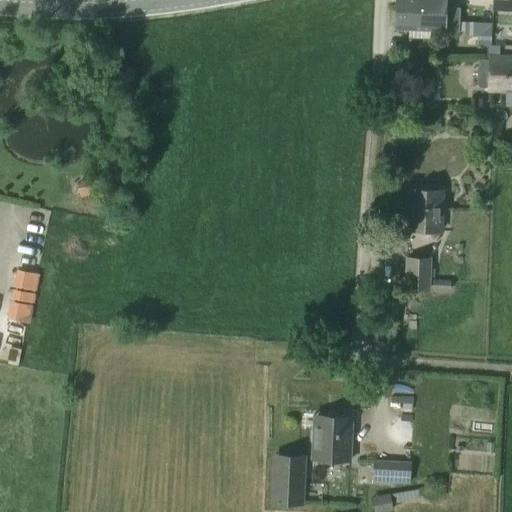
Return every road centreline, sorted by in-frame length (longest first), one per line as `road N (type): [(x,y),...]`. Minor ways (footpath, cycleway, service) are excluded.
road 1 (unclassified): [(511,373),(392,363),(363,347),(373,0)]
road 2 (tertiary): [(219,0),(114,7),(0,1)]
